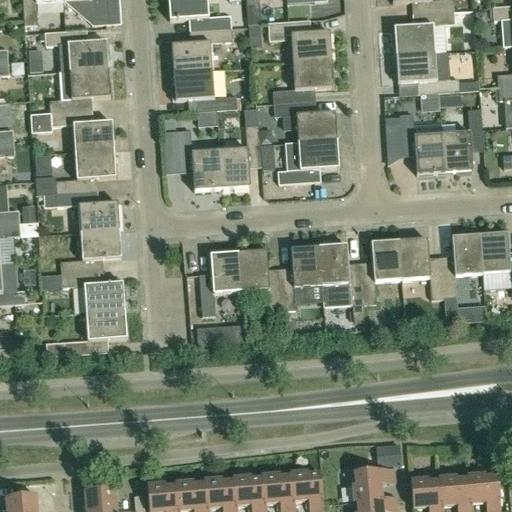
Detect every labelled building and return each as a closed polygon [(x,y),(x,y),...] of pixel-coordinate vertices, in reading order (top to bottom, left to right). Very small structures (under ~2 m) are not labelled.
[(37,6),(65,5),(64,0),(22,0),(25,29),(38,28),(37,6)] [(64,0),(65,5),(88,3),(90,27),(106,26),(104,0),(64,0)] [(232,31),(231,19),(209,20),(207,0),(168,0),(171,24),(196,22),(197,33),(232,31)] [(246,0),(249,28),(262,27),(259,0),(246,0)] [(432,3),(432,0),(393,0),(394,6),(418,4),(419,15),(455,13),(454,2),(432,3)] [(511,8),(494,10),(495,23),(511,21),(511,8)] [(395,31),(397,57),(436,55),(434,28),(456,27),(455,13),(419,15),(420,29),(395,31)] [(292,38),(293,65),(332,62),(330,35),(306,37),(305,24),(269,26),(271,44),(287,43),(287,38),(292,38)] [(455,56),(454,29),(437,29),(438,56),(455,56)] [(172,48),(174,76),(213,73),(211,45),(233,44),(232,31),(197,33),(197,46),(172,48)] [(82,34),(46,37),(47,49),(69,48),(71,76),(109,73),(107,45),(83,46),(82,34)] [(438,83),(436,55),(397,57),(399,86),(424,85),(425,97),(460,95),(459,82),(438,83)] [(334,91),(332,62),(293,65),(295,93),(274,95),(275,107),(310,104),(309,92),(334,91)] [(0,78),(9,78),(8,65),(0,66),(0,78)] [(109,73),(71,76),(72,103),(50,104),(51,117),(87,115),(86,102),(110,100),(109,73)] [(195,103),(196,115),(238,112),(237,99),(215,101),(213,73),(174,76),(175,87),(172,87),(174,103),(176,103),(176,104),(195,103)] [(511,89),(511,77),(498,78),(499,91),(511,89)] [(511,102),(511,89),(499,91),(480,92),(482,113),(483,132),(483,133),(496,132),(495,115),(491,115),(491,112),(501,111),(500,104),(511,102)] [(298,134),(298,146),(337,143),(335,115),(310,116),(310,104),(275,107),(275,120),(281,120),(282,135),(298,134)] [(471,135),(443,137),(446,176),(473,174),(472,149),(484,148),(483,133),(483,132),(482,113),(469,114),(471,135)] [(75,141),(76,156),(114,154),(112,125),(88,126),(87,115),(51,117),(31,119),(32,137),(52,136),(52,129),(74,128),(75,141)] [(418,177),(446,176),(443,137),(415,138),(414,117),(401,118),(404,154),(416,153),(418,177)] [(248,152),(221,154),(224,192),(251,190),(249,165),(262,164),(259,129),(246,130),(248,152)] [(0,134),(0,146),(14,146),(13,133),(0,134)] [(195,194),(224,192),(221,154),(193,156),(192,134),(178,135),(181,170),(193,169),(195,194)] [(339,171),(337,143),(298,146),(300,174),(279,175),(280,187),(315,185),(314,173),(339,171)] [(0,159),(15,159),(14,146),(0,146),(0,159)] [(115,181),(114,154),(76,156),(78,183),(56,185),(55,180),(35,181),(37,199),(56,198),(92,195),(92,182),(115,181)] [(80,209),(82,237),(119,234),(117,206),(93,208),(92,195),(56,198),(57,211),(80,209)] [(0,227),(19,227),(19,214),(0,215),(0,227)] [(0,268),(1,268),(0,256),(0,241),(20,240),(19,227),(0,227),(0,268)] [(121,262),(119,234),(82,237),(83,265),(61,266),(62,278),(98,276),(97,264),(121,262)] [(508,237),(480,239),(483,278),(510,276),(511,298),(511,297),(511,262),(510,262),(508,237)] [(455,280),(483,278),(480,239),(452,241),(454,266),(442,267),(444,303),(445,303),(447,326),(458,325),(455,280)] [(399,246),(402,284),(430,282),(432,304),(444,303),(442,267),(430,268),(428,244),(399,246)] [(374,286),(402,284),(399,246),(371,248),(373,272),(361,273),(364,309),(376,308),(374,286)] [(319,252),(322,290),(323,312),(352,310),(354,327),(365,326),(364,309),(361,273),(349,274),(347,250),(319,252)] [(294,292),(322,290),(319,252),(291,254),(293,278),(281,279),(283,315),(296,314),(294,292)] [(239,257),(241,296),(269,294),(271,315),(283,315),(281,279),(269,280),(267,255),(239,257)] [(200,285),(203,320),(215,319),(213,298),(241,296),(239,257),(211,259),(213,284),(200,285)] [(0,308),(25,307),(24,295),(3,297),(1,268),(0,268),(0,308)] [(98,276),(62,278),(63,291),(85,290),(87,317),(124,315),(122,287),(98,289),(98,276)] [(47,348),(48,361),(103,357),(102,345),(126,343),(124,315),(87,317),(89,345),(66,347),(47,348)] [(244,328),(202,330),(202,348),(245,345),(244,328)] [(381,472),(405,471),(404,449),(380,451),(381,472)] [(396,488),(394,473),(356,476),(357,489),(354,489),(355,506),(383,503),(383,502),(382,489),(396,488)] [(292,477),(294,511),(295,511),(295,506),(309,505),(309,511),(324,511),(321,478),(309,479),(308,476),(292,477)] [(263,480),(265,511),(266,511),(267,508),(280,507),(280,511),(294,511),(292,477),(290,477),(291,481),(281,482),(280,478),(263,480)] [(501,511),(499,481),(486,482),(486,478),(469,480),(472,509),(473,509),(487,507),(487,511),(501,511)] [(234,482),(236,511),(238,511),(252,510),(251,511),(265,511),(263,480),(262,480),(262,483),(252,484),(252,481),(234,482)] [(472,509),(469,480),(468,480),(468,484),(458,484),(457,481),(441,482),(443,511),(444,511),(457,510),(457,511),(473,511),(473,509),(472,509)] [(205,485),(207,511),(222,511),(223,511),(222,511),(236,511),(234,482),(233,482),(233,486),(223,486),(223,483),(205,485)] [(411,485),(413,511),(444,511),(443,511),(441,482),(439,482),(440,486),(429,487),(428,483),(411,485)] [(176,487),(178,511),(207,511),(205,485),(204,485),(204,488),(195,489),(194,486),(176,487)] [(165,488),(148,489),(149,511),(178,511),(176,487),(176,490),(165,491),(165,488)] [(117,511),(115,493),(85,495),(86,511),(117,511)] [(37,511),(36,499),(6,502),(7,511),(37,511)] [(136,511),(144,511),(143,500),(135,500),(136,511)] [(383,503),(355,506),(355,507),(358,507),(358,511),(397,511),(397,501),(383,502),(383,503)]
